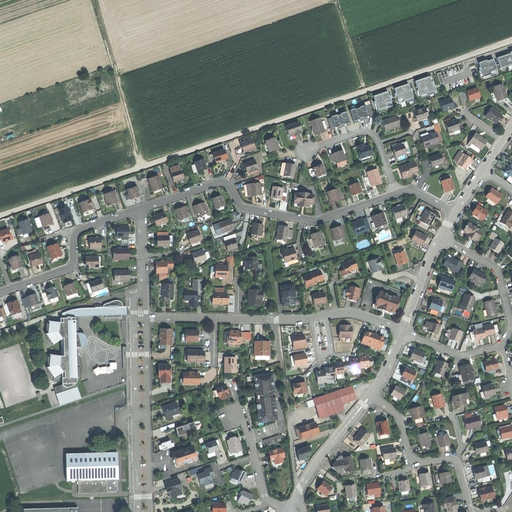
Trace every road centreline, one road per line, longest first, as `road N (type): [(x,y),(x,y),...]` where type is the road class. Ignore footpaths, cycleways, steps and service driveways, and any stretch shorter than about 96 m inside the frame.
road 1 (track): [(511,40),(0,216)]
road 2 (residential): [(395,193),(316,221),(240,207),(219,181),(138,209)]
road 3 (unclassified): [(150,511),(147,318)]
road 4 (unclassified): [(134,319),(137,511)]
road 5 (residential): [(471,511),(456,460),(413,461),(399,418),(372,395)]
road 6 (track): [(94,0),(140,168)]
road 7 (residential): [(402,332),(353,312),(240,320)]
road 8 (residential): [(138,209),(78,229),(68,268),(10,289)]
road 9 (residential): [(441,237),(499,274),(511,327),(500,346)]
road 10 (residential): [(395,193),(371,132),(297,154)]
road 11 (residential): [(295,497),(372,395)]
